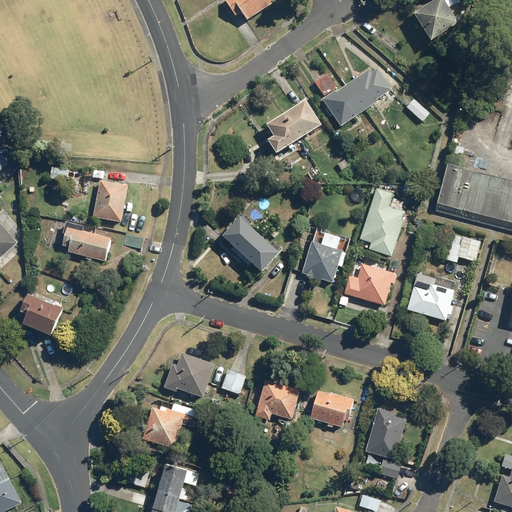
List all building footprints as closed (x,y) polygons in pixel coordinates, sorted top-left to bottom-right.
[(269,0),(224,0),(235,16),(241,12),(247,21),(272,4),(269,0)] [(447,0),(443,0),(418,15),(435,44),(464,27),(447,0)] [(334,91),(321,100),(340,127),(377,102),(376,101),(392,90),(377,69),(371,73),(368,69),(335,93),(334,91)] [(323,75),(313,82),(323,96),(333,89),(323,75)] [(412,99),(405,107),(421,121),(429,113),(412,99)] [(306,101),(267,126),(275,137),(268,141),(277,155),(322,126),(306,101)] [(0,171),(10,164),(0,150),(0,171)] [(346,157),(335,165),(341,173),(352,165),(346,157)] [(511,186),(449,170),(439,209),(511,228),(511,186)] [(102,181),(95,217),(123,222),(129,186),(102,181)] [(358,239),(369,242),(367,249),(390,255),(403,211),(387,206),(391,193),(372,188),(358,239)] [(242,218),(224,237),(242,254),(244,256),(264,273),(281,254),(242,218)] [(0,219),(0,264),(2,263),(0,261),(21,244),(0,219)] [(72,247),(70,252),(107,262),(113,238),(85,231),(87,226),(68,221),(65,233),(67,234),(64,245),(72,247)] [(446,242),(441,258),(455,262),(457,256),(474,261),(479,242),(461,236),(458,245),(446,242)] [(312,242),(302,273),(309,275),(308,279),(320,283),(321,279),(332,283),(337,265),(341,267),(346,253),(312,242)] [(361,264),(351,295),(383,305),(393,273),(361,264)] [(416,274),(406,309),(445,320),(453,291),(433,285),(434,279),(416,274)] [(30,314),(25,323),(53,336),(65,309),(30,294),(23,311),(30,314)] [(173,364),(165,388),(177,392),(178,389),(205,398),(216,365),(183,353),(179,366),(173,364)] [(228,370),(221,388),(240,395),(246,377),(228,370)] [(266,381),(256,416),(271,420),(272,414),(293,419),(301,390),(266,381)] [(320,392),(312,420),(344,428),(346,421),(349,421),(355,400),(331,393),(330,395),(320,392)] [(153,408),(143,439),(176,449),(183,425),(195,428),(200,411),(174,403),(172,410),(162,407),(161,410),(153,408)] [(378,408),(366,452),(395,460),(407,419),(395,416),(396,413),(378,408)] [(501,474),(493,501),(511,506),(511,455),(504,453),(500,466),(510,469),(508,476),(501,474)] [(0,511),(2,511),(22,503),(0,458),(0,511)] [(382,459),(378,474),(397,479),(401,464),(382,459)] [(130,464),(124,482),(144,488),(150,470),(130,464)] [(167,465),(154,511),(189,511),(191,505),(181,502),(186,484),(195,486),(199,473),(167,465)] [(361,496),(358,505),(375,511),(378,501),(361,496)]
